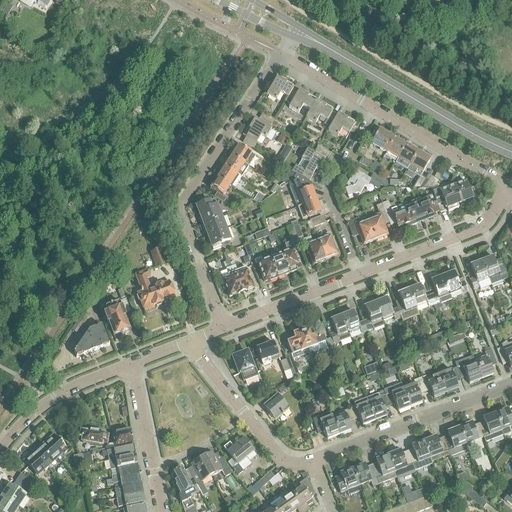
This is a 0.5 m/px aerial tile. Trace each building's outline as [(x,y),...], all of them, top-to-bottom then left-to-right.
[(29,0),(34,3),(46,10),(50,1),(51,0),(29,0)] [(280,94),(287,98),(288,98),(292,90),(294,87),(282,80),(281,81),(276,79),(266,96),(276,101),(280,94)] [(297,93),(292,90),(288,98),(287,98),(284,102),(290,106),(288,109),(298,115),(303,107),(310,111),(315,102),(316,100),(304,93),(303,94),(298,92),(297,93)] [(320,105),(315,102),(310,111),(305,119),(315,125),(320,117),(326,121),(324,125),(329,129),(336,117),(331,114),(333,110),(321,103),(320,105)] [(262,114),(259,120),(271,127),(274,121),(262,114)] [(336,117),(329,129),(327,132),(337,138),(342,130),(349,134),(355,123),(343,116),(342,118),(337,115),(336,117)] [(246,138),(242,143),(255,151),(258,145),(257,144),(261,137),(265,140),(271,130),(254,120),(251,125),(249,124),(242,136),(246,138)] [(379,130),(371,144),(386,153),(394,139),(379,130)] [(281,134),(277,141),(284,146),(289,138),(281,134)] [(406,146),(394,139),(386,153),(398,160),(406,146)] [(238,146),(231,157),(248,168),(255,157),(238,146)] [(406,146),(398,160),(395,165),(406,172),(409,167),(418,153),(406,146)] [(315,153),(327,160),(330,154),(318,147),(315,153)] [(291,172),(298,176),(309,182),(312,177),(315,179),(322,167),(321,166),(324,161),(307,151),(301,161),(309,165),(305,172),(295,166),(293,170),(291,172)] [(430,160),(418,153),(409,167),(417,172),(414,175),(419,178),(420,177),(430,160)] [(231,157),(224,167),(237,176),(241,179),(248,168),(231,157)] [(362,158),(359,163),(368,168),(371,164),(362,158)] [(370,171),(374,173),(378,167),(374,164),(370,171)] [(224,167),(217,178),(230,187),(237,176),(224,167)] [(378,167),(374,173),(378,176),(382,169),(378,167)] [(291,173),(285,170),(282,175),(292,181),(297,177),(291,173)] [(355,171),(347,185),(346,185),(346,186),(347,187),(347,189),(344,190),(348,198),(357,194),(359,196),(364,187),(366,188),(370,181),(355,171)] [(292,181),(282,175),(278,181),(286,186),(292,181)] [(387,183),(374,175),(371,180),(387,190),(387,183)] [(305,188),(309,182),(298,176),(297,177),(292,181),(302,207),(316,201),(311,189),(307,191),(305,188)] [(428,176),(425,180),(419,189),(426,190),(433,179),(428,176)] [(425,180),(420,177),(419,178),(420,178),(413,189),(419,189),(425,180)] [(223,197),(230,187),(217,178),(210,189),(216,194),(214,198),(223,203),(226,199),(223,197)] [(439,182),(433,179),(426,190),(431,190),(438,187),(437,184),(439,182)] [(465,183),(454,187),(461,204),(474,199),(471,193),(469,194),(465,183)] [(273,195),(280,189),(274,185),(269,193),(273,195)] [(440,192),(438,187),(431,190),(434,198),(437,206),(444,203),(447,210),(451,208),(452,211),(458,209),(457,206),(461,204),(454,187),(440,192)] [(257,204),(259,201),(260,202),(263,199),(258,196),(254,202),(257,204)] [(419,200),(415,202),(422,221),(434,216),(433,213),(439,211),(437,206),(434,198),(420,203),(419,200)] [(202,205),(195,207),(198,213),(199,218),(198,219),(201,225),(202,225),(202,226),(221,218),(214,200),(209,202),(208,201),(202,203),(202,205)] [(316,201),(302,207),(306,219),(321,213),(316,201)] [(411,207),(404,209),(410,226),(422,221),(415,202),(410,204),(411,207)] [(391,211),(387,203),(382,205),(387,220),(393,218),(398,230),(410,226),(404,209),(397,212),(396,210),(391,211)] [(374,220),(368,222),(375,241),(387,236),(382,222),(387,220),(382,205),(376,207),(379,215),(373,218),(374,220)] [(325,224),(322,217),(310,222),(312,228),(325,224)] [(221,218),(202,226),(203,227),(204,230),(203,230),(205,237),(207,237),(226,230),(221,218)] [(363,246),(375,241),(368,222),(362,225),(361,222),(360,223),(358,219),(347,223),(352,236),(358,233),(363,246)] [(302,238),(298,226),(292,228),(292,229),(297,240),(302,238)] [(288,253),(282,255),(289,275),(297,272),(296,270),(301,268),(294,250),(293,250),(293,248),(299,245),(297,240),(292,229),(285,232),(290,245),(285,247),(288,253)] [(226,230),(207,237),(208,239),(208,241),(207,241),(210,248),(211,247),(212,251),(220,248),(219,245),(230,241),(226,230)] [(268,231),(255,236),(257,242),(270,237),(268,231)] [(324,240),(318,242),(325,261),(337,256),(329,235),(323,237),(324,240)] [(313,265),(325,261),(318,242),(312,244),(309,239),(303,241),(313,265)] [(159,267),(165,265),(160,250),(150,253),(154,263),(157,262),(159,267)] [(282,255),(270,260),(277,279),(289,275),(282,255)] [(482,262),(481,262),(488,281),(499,277),(501,282),(503,281),(505,285),(509,283),(503,268),(497,270),(492,258),(487,260),(487,259),(482,261),(482,262)] [(261,275),(264,283),(269,281),(269,282),(277,279),(270,260),(262,263),(261,259),(256,261),(261,275)] [(488,281),(481,262),(480,263),(480,262),(475,264),(476,264),(470,267),(475,279),(469,281),(473,291),(479,288),(480,291),(491,286),(488,281)] [(235,266),(231,268),(241,293),(253,289),(246,271),(240,274),(239,271),(237,272),(235,266)] [(231,268),(225,270),(229,278),(222,281),(229,298),(241,293),(231,268)] [(175,297),(169,282),(162,285),(162,284),(155,287),(155,288),(150,290),(146,279),(150,277),(147,271),(135,276),(140,289),(140,290),(141,293),(137,295),(138,296),(136,298),(138,302),(140,302),(143,310),(153,306),(153,307),(155,307),(156,308),(161,306),(160,305),(162,304),(162,302),(175,297)] [(443,277),(442,277),(449,296),(460,292),(462,295),(468,293),(462,280),(457,282),(453,273),(448,275),(448,274),(443,276),(443,277)] [(436,294),(430,296),(434,306),(440,304),(438,300),(449,296),(442,277),(441,278),(441,277),(436,279),(436,280),(431,282),(436,294)] [(410,290),(409,290),(416,309),(427,305),(429,308),(434,306),(430,296),(425,299),(420,286),(414,288),(414,287),(409,289),(410,290)] [(403,293),(397,295),(402,307),(397,309),(401,319),(406,317),(407,320),(418,316),(416,309),(409,290),(407,291),(407,290),(402,292),(403,293)] [(376,303),(375,304),(382,322),(394,318),(395,321),(401,319),(397,309),(391,312),(386,299),(381,301),(381,300),(376,302),(376,303)] [(107,314),(104,315),(107,325),(108,324),(113,337),(129,331),(124,318),(125,318),(123,315),(129,312),(125,301),(115,305),(113,300),(108,302),(105,306),(106,308),(105,308),(107,314)] [(382,322),(375,304),(374,304),(374,303),(369,305),(369,306),(364,308),(369,320),(363,322),(367,332),(373,330),(374,332),(385,328),(382,322)] [(343,316),(342,317),(349,335),(360,331),(361,335),(367,332),(363,322),(358,325),(353,312),(347,314),(347,313),(342,315),(343,316)] [(349,335),(342,317),(340,317),(340,316),(335,318),(336,319),(330,321),(335,333),(330,336),(331,339),(334,345),(334,346),(351,339),(349,335)] [(85,323),(79,319),(71,331),(76,335),(85,323)] [(76,359),(84,356),(109,346),(101,327),(89,331),(74,353),(76,359)] [(334,345),(331,339),(324,342),(320,331),(312,334),(310,329),(302,332),(310,354),(312,355),(320,352),(322,357),(329,355),(328,353),(336,350),(334,346),(334,345)] [(310,354),(302,332),(293,335),(295,341),(287,344),(290,351),(292,355),(290,356),(291,358),(292,358),(293,362),(294,362),(293,361),(310,354)] [(464,335),(448,339),(450,345),(465,340),(464,335)] [(511,368),(511,343),(507,345),(506,343),(506,342),(500,346),(501,347),(501,346),(502,349),(496,351),(501,364),(507,362),(510,369),(511,368)] [(269,360),(278,356),(273,343),(256,350),(262,366),(270,362),(269,360)] [(490,368),(496,366),(490,351),(485,354),(486,357),(474,362),(475,365),(481,380),(493,376),(490,368)] [(238,375),(240,375),(243,383),(258,377),(250,357),(248,358),(247,353),(232,359),(238,375)] [(296,369),(293,362),(292,358),(291,358),(286,360),(290,371),(296,369)] [(290,371),(286,360),(280,363),(284,373),(290,371)] [(367,376),(380,371),(377,363),(364,368),(367,376)] [(469,364),(456,369),(460,379),(466,377),(469,385),(481,380),(475,365),(470,367),(469,364)] [(383,373),(392,369),(390,365),(381,368),(383,373)] [(460,379),(456,369),(439,376),(446,394),(458,390),(455,382),(460,379)] [(446,394),(439,376),(427,380),(426,377),(420,379),(425,393),(430,391),(433,399),(446,394)] [(425,393),(420,379),(413,381),(415,385),(409,387),(411,390),(404,392),(410,408),(422,403),(419,395),(425,393)] [(410,408),(404,392),(403,389),(391,394),(390,391),(384,393),(390,407),(395,405),(398,413),(410,408)] [(259,403),(274,422),(288,411),(277,397),(279,395),(276,392),(259,403)] [(383,409),(390,407),(384,393),(366,400),(369,406),(375,422),(387,417),(383,409)] [(375,422),(369,406),(366,400),(354,405),(355,408),(350,410),(354,421),(359,419),(362,427),(375,422)] [(350,410),(332,417),(339,436),(351,431),(348,423),(354,421),(350,410)] [(507,410),(495,415),(501,432),(511,427),(511,414),(509,416),(507,410)] [(330,413),(312,420),(318,435),(324,433),(327,441),(339,436),(332,417),(330,413)] [(485,425),(479,427),(483,438),(489,436),(489,437),(501,432),(495,415),(483,420),(485,425)] [(471,424),(459,429),(466,446),(478,441),(483,438),(479,427),(473,430),(471,424)] [(466,446),(459,429),(447,434),(449,439),(444,441),(450,456),(450,458),(468,452),(466,446)] [(106,444),(108,435),(101,434),(101,433),(81,430),(79,438),(82,439),(81,443),(101,446),(102,444),(106,444)] [(115,448),(133,445),(130,431),(125,430),(120,433),(113,435),(115,448)] [(45,444),(44,446),(56,459),(62,454),(63,456),(67,452),(54,437),(50,440),(49,439),(47,441),(44,443),(45,444)] [(450,456),(444,441),(438,443),(435,438),(423,443),(430,460),(431,464),(450,456)] [(229,444),(223,449),(232,460),(227,463),(232,469),(237,465),(242,472),(251,465),(246,458),(253,453),(243,440),(233,449),(229,444)] [(413,453),(408,455),(412,466),(418,464),(418,465),(430,460),(423,443),(411,447),(413,453)] [(38,451),(34,454),(48,469),(51,466),(49,464),(56,459),(44,446),(43,447),(41,446),(39,448),(37,450),(38,451)] [(135,456),(133,447),(102,453),(103,458),(108,457),(108,462),(135,456)] [(415,472),(412,466),(408,455),(402,457),(400,452),(388,456),(397,479),(415,472)] [(212,453),(201,459),(211,477),(221,472),(225,478),(230,475),(219,455),(214,458),(213,456),(212,453)] [(24,463),(36,476),(42,471),(44,473),(48,469),(34,454),(31,457),(30,456),(27,458),(25,460),(26,461),(24,463)] [(84,464),(82,455),(82,454),(73,456),(75,466),(84,464)] [(137,467),(135,456),(108,462),(110,472),(117,470),(137,467)] [(397,479),(388,456),(376,461),(378,467),(372,469),(378,486),(397,479)] [(193,469),(188,472),(189,473),(196,487),(201,484),(201,483),(211,477),(201,459),(191,465),(192,468),(193,469)] [(237,465),(232,469),(237,476),(242,472),(237,465)] [(378,486),(372,469),(366,471),(364,466),(352,470),(359,488),(370,483),(372,488),(378,486)] [(139,476),(137,467),(117,470),(118,476),(111,477),(112,481),(139,476)] [(181,470),(173,474),(176,481),(174,483),(176,486),(175,487),(180,496),(189,498),(199,493),(196,487),(189,473),(184,475),(181,470)] [(359,488),(352,470),(340,475),(342,481),(336,483),(341,494),(347,492),(349,497),(361,492),(359,488)] [(274,478),(269,473),(259,483),(263,488),(274,478)] [(1,496),(2,497),(2,496),(19,508),(34,484),(22,476),(13,489),(9,486),(6,491),(4,490),(1,496)] [(141,486),(139,476),(112,481),(113,485),(120,484),(121,489),(141,486)] [(234,476),(228,478),(231,489),(237,487),(234,476)] [(310,499),(314,497),(307,479),(306,479),(305,480),(298,485),(301,488),(291,495),(303,511),(305,511),(309,510),(307,507),(312,503),(310,499)] [(252,497),(261,489),(263,488),(259,483),(248,493),(252,497)] [(201,484),(196,487),(199,493),(202,497),(207,494),(201,484)] [(142,495),(141,486),(121,489),(122,494),(115,496),(116,500),(142,495)] [(407,504),(425,497),(422,489),(404,496),(407,504)] [(482,509),(487,503),(471,491),(467,497),(482,509)] [(511,496),(511,497),(508,494),(503,501),(511,507),(511,496)] [(144,504),(142,495),(116,500),(118,509),(125,507),(125,508),(144,504)] [(303,511),(291,495),(281,501),(288,511),(294,511),(296,511),(297,511),(303,511)] [(0,510),(2,511),(15,511),(19,508),(2,496),(2,497),(0,499),(0,510)] [(180,496),(178,496),(183,511),(196,511),(189,498),(180,496)] [(426,497),(420,500),(424,511),(432,508),(426,497)] [(288,511),(281,501),(279,498),(269,505),(272,508),(274,511),(288,511)] [(420,500),(414,502),(417,511),(421,511),(424,511),(420,500)] [(417,511),(414,502),(408,504),(411,511),(417,511)]
